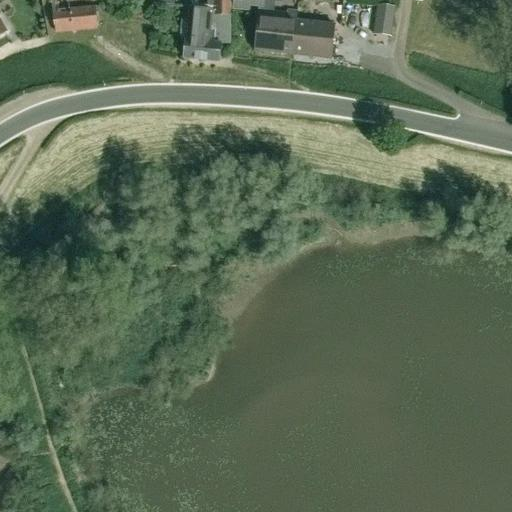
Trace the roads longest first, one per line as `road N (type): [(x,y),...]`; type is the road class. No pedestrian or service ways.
road 1 (tertiary): [(511,142),(274,99),(179,94),(72,102),(0,135)]
road 2 (track): [(0,304),(73,511)]
